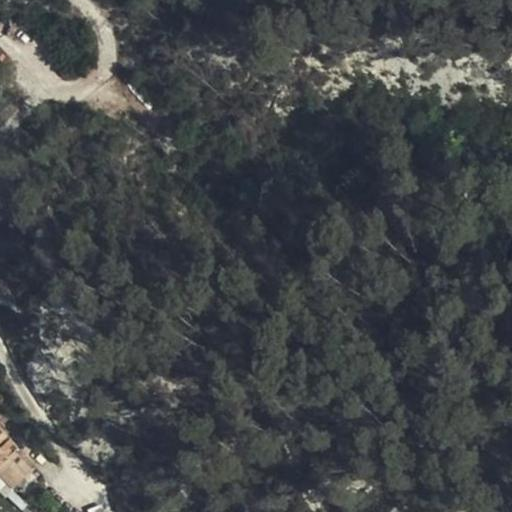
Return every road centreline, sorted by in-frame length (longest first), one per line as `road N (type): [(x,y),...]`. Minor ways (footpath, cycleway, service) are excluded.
road 1 (track): [(48,471),(66,481),(75,472),(0,334)]
road 2 (track): [(46,91),(83,94),(110,68),(115,48),(78,0)]
